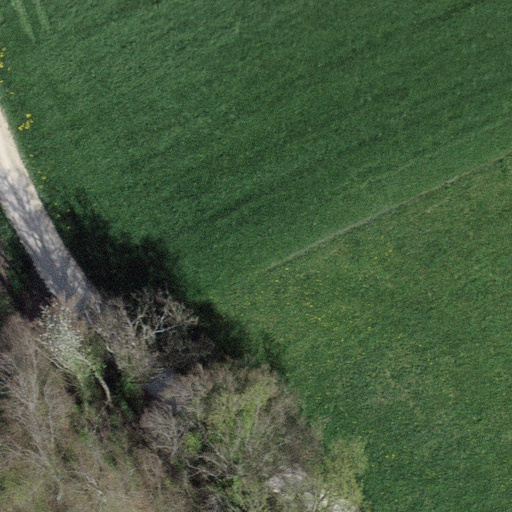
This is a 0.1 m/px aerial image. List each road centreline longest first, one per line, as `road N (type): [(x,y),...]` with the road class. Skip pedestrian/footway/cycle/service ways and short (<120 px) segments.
road 1 (track): [(327,511),(109,326)]
road 2 (track): [(109,326),(62,277),(0,163)]
road 3 (track): [(0,435),(109,326)]
